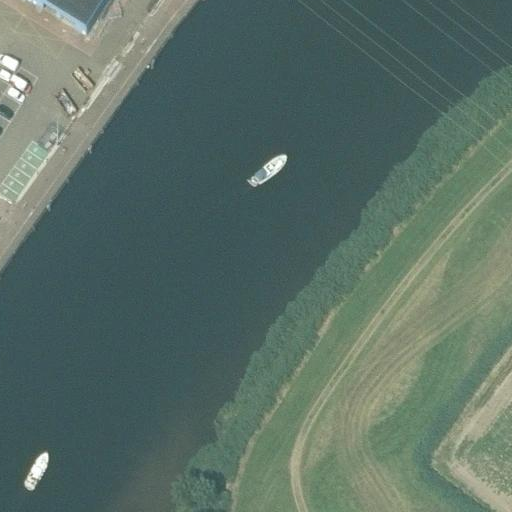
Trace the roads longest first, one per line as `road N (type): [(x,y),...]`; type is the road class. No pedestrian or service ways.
road 1 (track): [(300,511),(295,466),(309,419),(410,273),(511,163)]
road 2 (unknown): [(0,44),(13,37),(39,49),(59,74),(16,147),(0,154)]
